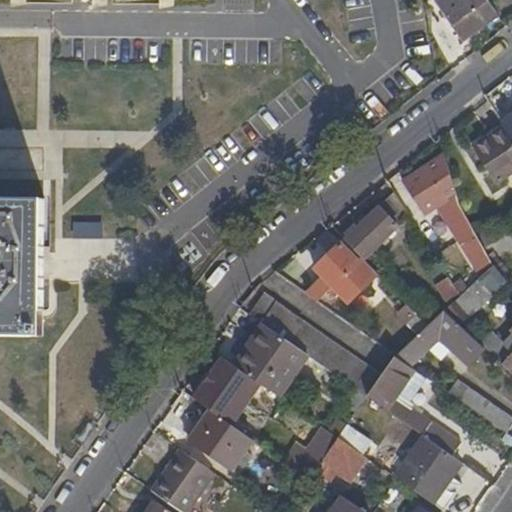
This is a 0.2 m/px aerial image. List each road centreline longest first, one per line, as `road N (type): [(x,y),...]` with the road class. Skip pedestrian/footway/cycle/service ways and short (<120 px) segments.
road 1 (residential): [(72,511),(242,272),(511,45)]
road 2 (residential): [(303,21),(0,18)]
